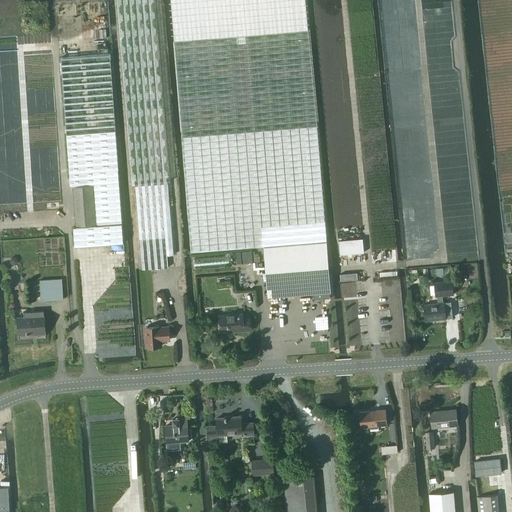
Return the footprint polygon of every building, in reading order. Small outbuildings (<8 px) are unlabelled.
[(155,0),(116,0),(131,184),(136,184),(142,269),(168,267),(167,255),(173,255),(167,182),(170,181),(155,0)] [(237,36),(174,40),(191,252),(264,246),(268,297),(313,293),(314,299),(330,298),(329,292),(331,292),(308,30),(245,35),(237,36)] [(109,54),(61,57),(70,186),(73,185),(94,184),(97,225),(76,226),(73,226),(74,246),(123,243),(118,169),(109,54)] [(94,184),(73,185),(76,226),(97,225),(94,184)] [(362,238),(338,241),(340,254),(364,252),(362,238)] [(242,252),(243,264),(252,263),(251,251),(242,252)] [(141,275),(142,289),(153,289),(152,274),(141,275)] [(40,280),(41,300),(62,299),(61,279),(40,280)] [(437,303),(424,304),(425,320),(426,320),(437,318),(437,319),(452,318),(451,302),(443,302),(442,295),(453,294),(453,288),(452,280),(434,282),(435,284),(430,285),(431,295),(436,294),(436,296),(437,296),(437,303)] [(44,311),(22,312),(22,317),(16,317),(17,334),(45,332),(44,311)] [(219,315),(220,331),(243,329),(243,330),(251,330),(250,316),(243,316),(242,313),(219,315)] [(159,328),(159,326),(145,327),(147,347),(149,347),(150,349),(153,348),(154,347),(160,346),(160,340),(169,339),(169,327),(159,328)] [(378,425),(387,424),(385,409),(360,412),(361,427),(370,426),(370,428),(378,427),(378,425)] [(430,411),(432,427),(457,425),(456,409),(430,411)] [(217,417),(217,425),(208,425),(209,435),(218,434),(242,432),(242,435),(254,434),(253,422),(242,423),(241,415),(217,417)] [(173,425),(165,425),(167,443),(167,450),(180,449),(179,442),(188,441),(188,435),(192,435),(191,429),(187,429),(186,418),(179,419),(179,418),(173,418),(173,425)] [(425,431),(427,448),(434,447),(433,431),(425,431)] [(498,458),(473,461),(474,475),(499,472),(498,458)] [(252,460),(253,474),(273,473),(272,459),(252,460)] [(284,478),(286,511),(317,511),(314,475),(284,478)] [(429,493),(430,511),(455,511),(453,491),(429,493)] [(478,496),(479,511),(498,511),(497,494),(478,496)]
